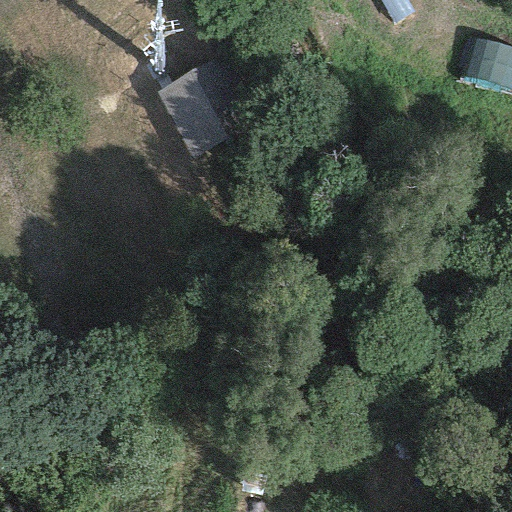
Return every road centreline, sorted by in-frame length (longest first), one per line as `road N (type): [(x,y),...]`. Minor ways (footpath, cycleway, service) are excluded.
road 1 (track): [(317,118),(352,192),(362,291),(335,470),(352,511)]
road 2 (track): [(317,118),(252,0)]
